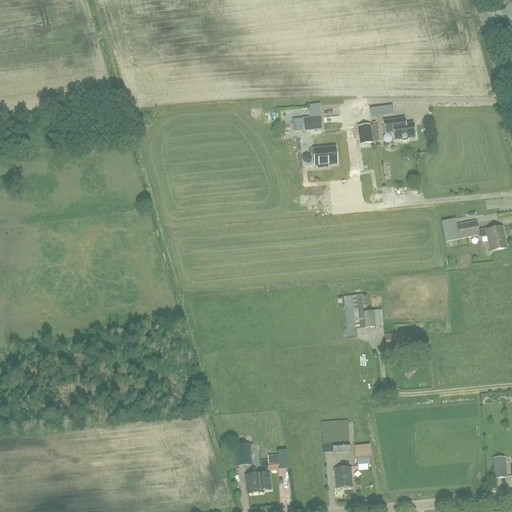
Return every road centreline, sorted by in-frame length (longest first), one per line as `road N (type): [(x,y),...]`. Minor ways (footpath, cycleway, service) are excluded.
road 1 (residential): [(340,511),(511,497)]
road 2 (unclassified): [(511,116),(479,0)]
